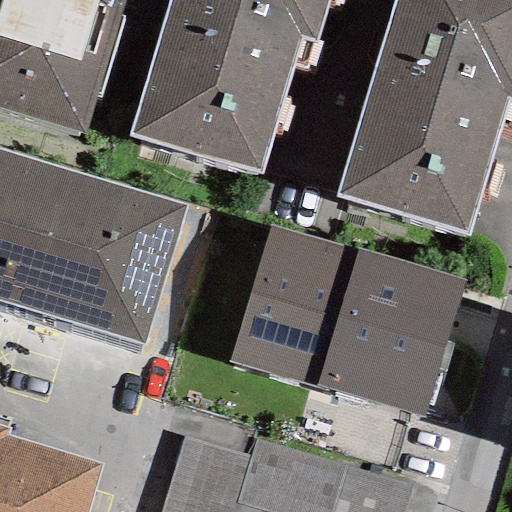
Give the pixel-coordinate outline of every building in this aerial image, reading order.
[(125,0),(0,0),(0,109),(85,135),(125,0)] [(330,0),(168,0),(130,135),(262,173),(301,39),(318,44),(330,0)] [(511,0),(392,0),(335,197),(468,235),(507,101),(511,102),(511,0)] [(184,200),(0,146),(0,298),(143,340),(184,200)] [(463,280),(269,223),(229,361),(423,418),(463,280)] [(0,511),(86,511),(101,464),(8,437),(10,429),(0,426),(0,511)] [(250,456),(183,436),(160,511),(405,511),(414,484),(256,437),(250,456)]
